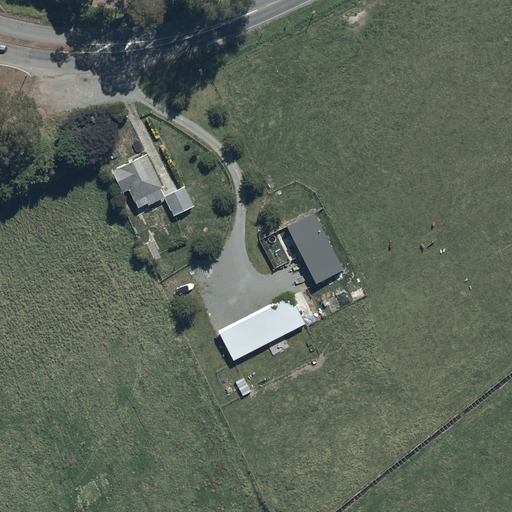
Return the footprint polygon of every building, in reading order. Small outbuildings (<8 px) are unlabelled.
[(162,185),(146,152),(112,168),(122,190),(128,186),(138,206),(147,201),(148,203),(163,195),(159,186),(162,185)] [(184,185),(164,195),(173,214),(193,204),(184,185)] [(312,209),(286,222),(315,280),(341,267),(312,209)] [(152,238),(140,244),(149,262),(160,257),(152,238)] [(289,292),(217,327),(231,356),(303,321),(289,292)]
